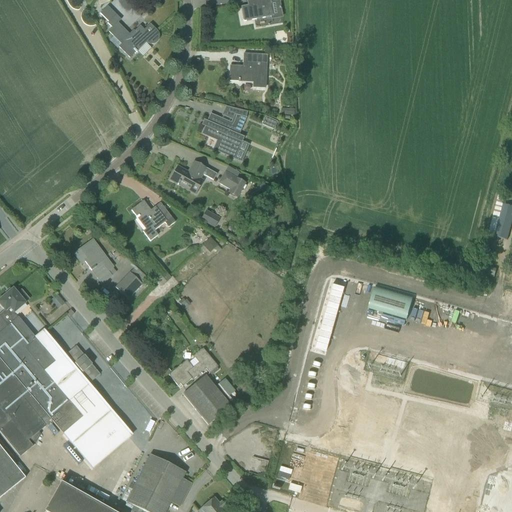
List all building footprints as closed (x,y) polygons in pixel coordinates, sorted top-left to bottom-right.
[(273,17),(269,0),(246,0),(247,2),(249,1),(250,5),(241,7),(243,22),(273,17)] [(157,33),(157,32),(150,25),(144,31),(140,27),(130,36),(117,23),(109,32),(122,45),(119,48),(129,58),(135,52),(136,53),(137,52),(136,51),(145,42),(147,43),(148,44),(149,44),(151,44),(152,44),(154,44),(155,43),(156,42),(157,41),(157,40),(158,40),(158,39),(158,38),(158,37),(158,36),(158,35),(158,34),(157,33)] [(253,88),(265,88),(266,55),(243,54),(242,67),(230,66),(229,81),(238,82),(238,83),(239,83),(239,81),(253,82),(253,88)] [(202,134),(217,141),(213,150),(233,158),(242,138),(238,136),(246,118),(234,115),(235,116),(231,124),(210,115),(202,134)] [(274,130),(277,122),(265,117),(261,125),(274,130)] [(177,185),(176,186),(178,186),(179,184),(195,194),(202,181),(198,179),(201,174),(213,180),(216,175),(194,162),(188,173),(177,167),(169,180),(177,185)] [(230,190),(236,179),(224,172),(218,184),(230,190)] [(511,220),(511,207),(502,205),(504,196),(498,195),(496,204),(488,236),(507,241),(511,220)] [(160,204),(150,211),(143,202),(131,211),(136,217),(146,230),(142,232),(150,242),(157,236),(154,231),(164,223),(168,228),(174,223),(160,204)] [(212,216),(207,225),(213,229),(219,220),(212,216)] [(210,254),(212,251),(216,255),(221,250),(213,242),(210,245),(206,240),(201,245),(210,254)] [(74,255),(81,264),(84,262),(91,271),(92,270),(102,284),(111,277),(107,272),(113,268),(92,241),(74,255)] [(149,281),(152,278),(161,287),(171,279),(149,254),(136,266),(149,281)] [(478,274),(493,278),(496,269),(481,266),(478,274)] [(333,269),(335,277),(341,275),(339,268),(333,269)] [(117,286),(129,298),(144,283),(132,271),(117,286)] [(0,305),(5,312),(0,315),(0,316),(8,326),(18,318),(14,313),(25,304),(12,289),(0,299),(0,305)] [(185,300),(180,304),(184,309),(189,305),(185,300)] [(0,360),(52,422),(63,435),(91,469),(130,436),(101,402),(83,417),(70,401),(88,386),(83,381),(89,376),(73,357),(67,362),(62,356),(49,367),(44,360),(49,356),(35,339),(18,318),(8,326),(0,316),(0,360)] [(168,375),(177,386),(179,384),(182,387),(191,380),(192,381),(205,370),(209,374),(217,367),(202,349),(193,356),(194,358),(188,363),(186,360),(168,375)] [(46,427),(52,422),(0,360),(0,433),(13,450),(19,458),(33,447),(30,443),(31,442),(35,444),(40,435),(39,432),(46,427)] [(182,395),(207,426),(231,407),(205,376),(182,395)] [(224,379),(217,384),(222,391),(229,385),(224,379)] [(0,498),(25,478),(0,447),(0,498)] [(149,455),(125,503),(132,506),(142,511),(143,511),(165,511),(170,503),(170,502),(178,487),(187,492),(191,484),(182,480),(185,473),(149,455)] [(264,479),(266,471),(259,469),(257,477),(264,479)] [(111,511),(60,483),(43,511),(111,511)] [(227,511),(224,508),(225,507),(221,502),(219,504),(214,498),(206,505),(198,511),(197,511),(227,511)]
